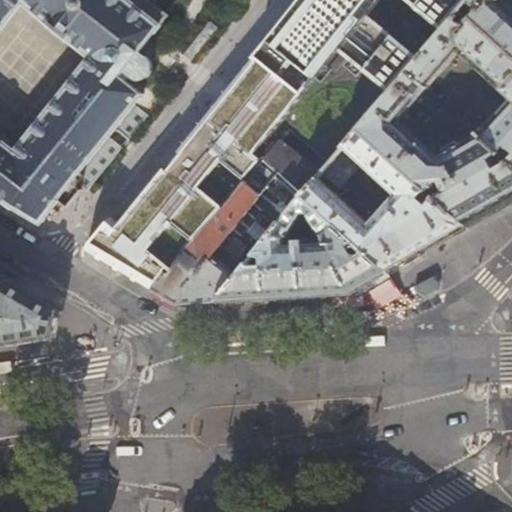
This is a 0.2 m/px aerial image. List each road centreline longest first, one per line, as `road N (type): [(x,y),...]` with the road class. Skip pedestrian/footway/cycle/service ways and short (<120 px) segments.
road 1 (residential): [(268,0),(52,266)]
road 2 (tertiary): [(229,375),(52,266)]
road 3 (primary): [(228,468),(415,447)]
road 4 (primary): [(416,363),(229,375)]
road 5 (primary): [(181,386),(0,430)]
road 6 (residential): [(511,258),(416,363)]
road 7 (primary): [(0,454),(138,465)]
